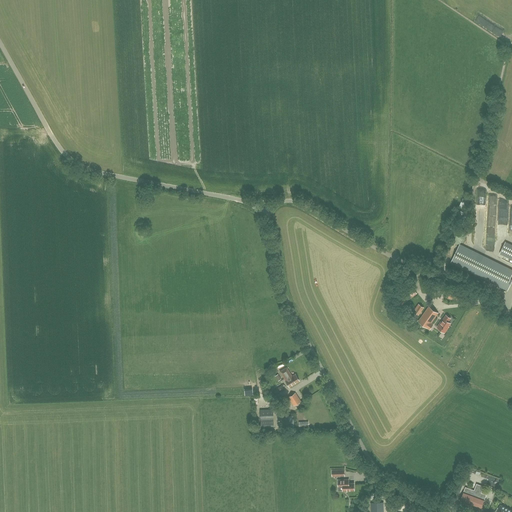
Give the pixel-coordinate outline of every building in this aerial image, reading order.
[(511,258),(511,245),(505,242),(500,253),(511,258)] [(511,270),(460,245),(451,262),(508,290),(511,281),(511,279),(510,278),(511,274),(511,270)] [(412,287),(396,299),(401,305),(417,293),(412,287)] [(448,290),(446,297),(461,302),(463,294),(448,290)] [(429,306),(418,321),(430,329),(433,324),(431,323),(438,313),(429,306)] [(416,319),(421,313),(416,309),(411,316),(416,319)] [(445,332),(447,329),(447,328),(450,323),(448,321),(451,318),(446,315),(442,321),(441,321),(438,326),(438,327),(445,332)] [(286,368),(280,372),(285,380),(289,387),(299,381),(295,374),(292,376),(286,368)] [(300,401),(295,393),(288,397),(294,405),(300,401)] [(272,410),(260,410),(261,429),(273,429),(272,410)] [(294,415),(284,415),(284,428),(294,427),(294,415)] [(354,483),(349,483),(349,479),(344,480),(338,480),(338,487),(342,487),(342,490),(354,490),(354,483)] [(487,494),(481,492),(484,486),(477,484),(474,490),(466,487),(461,500),(482,507),(487,494)] [(371,503),(371,511),(383,511),(383,502),(371,503)]
